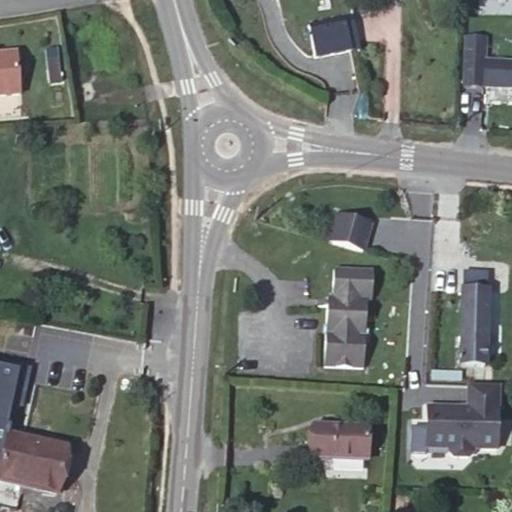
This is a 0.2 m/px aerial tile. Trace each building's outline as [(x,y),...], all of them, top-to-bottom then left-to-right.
[(462,88),(483,89),(485,40),(465,39),(462,88)] [(16,54),(0,55),(0,97),(19,97),(16,54)] [(333,210),(325,240),(364,250),(372,220),(333,210)] [(372,272),(334,271),(332,307),(327,307),(324,368),(363,370),(366,301),(370,301),(372,272)] [(463,284),(462,296),(457,479),(482,480),(487,297),(476,296),(476,284),(463,284)] [(369,429),(314,427),(312,460),(367,462),(369,429)] [(0,469),(0,483),(20,488),(22,482),(57,490),(66,448),(8,435),(0,469)] [(22,482),(20,488),(56,496),(57,490),(22,482)]
